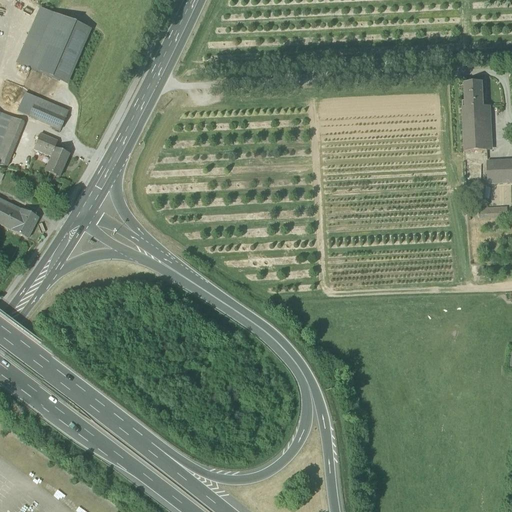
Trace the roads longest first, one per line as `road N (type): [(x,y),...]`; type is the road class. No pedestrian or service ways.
road 1 (motorway): [(136,257),(265,338),(294,369),(307,404),(293,451),(252,480),(215,480),(147,451)]
road 2 (motorway): [(335,511),(319,400),(300,362),(260,323),(152,251)]
road 3 (motorway): [(0,368),(189,511)]
road 4 (primary): [(108,170),(195,0)]
road 5 (motorway): [(147,451),(0,339)]
